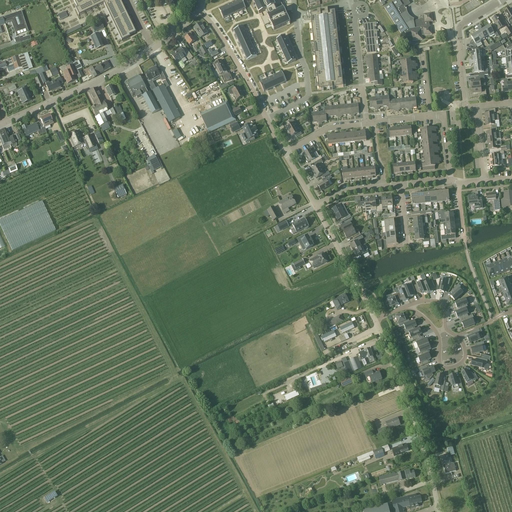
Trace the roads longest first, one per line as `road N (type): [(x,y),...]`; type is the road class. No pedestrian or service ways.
road 1 (tertiary): [(5,122),(144,55),(197,9)]
road 2 (residential): [(439,511),(374,319)]
road 3 (residential): [(266,118),(308,96),(294,0)]
road 4 (residential): [(492,320),(466,249),(458,184)]
road 5 (residential): [(475,106),(464,102),(459,26),(501,0)]
road 6 (residential): [(266,118),(197,9)]
road 7 (residential): [(374,319),(315,205)]
road 8 (residential): [(402,308),(437,333),(440,366),(464,361),(457,336)]
